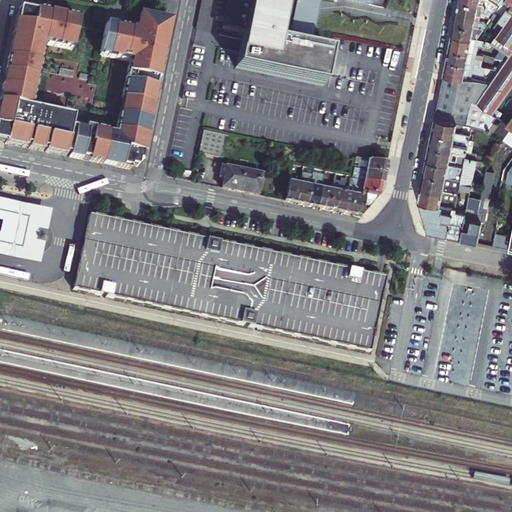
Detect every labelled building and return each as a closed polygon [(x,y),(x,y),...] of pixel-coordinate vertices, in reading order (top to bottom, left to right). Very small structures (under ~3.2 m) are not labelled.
[(287,0),(227,0),(221,30),(243,35),(241,44),(274,51),(284,53),(329,62),(331,52),(302,46),(310,10),(309,9),(297,4),(287,0)] [(311,0),(338,0),(367,6),(368,0),(287,0),(297,4),(309,9),(310,10),(311,0)] [(486,12),(489,6),(479,2),(468,0),(458,0),(457,9),(476,14),(478,8),(486,12)] [(468,0),(479,2),(489,6),(493,8),(496,9),(498,5),(496,3),(495,5),(490,1),(488,0),(468,0)] [(511,0),(501,0),(500,2),(506,6),(497,19),(498,19),(500,21),(496,27),(498,29),(511,10),(511,0)] [(71,50),(78,18),(48,12),(35,9),(34,12),(18,9),(17,16),(16,15),(0,93),(0,143),(24,148),(24,147),(28,148),(28,149),(41,152),(41,150),(44,151),(44,153),(65,157),(65,154),(69,155),(68,158),(73,159),(79,129),(70,127),(72,117),(30,108),(43,44),(71,50)] [(454,21),(474,25),(480,27),(483,27),(487,21),(475,19),(476,14),(457,9),(454,21)] [(511,10),(498,29),(490,41),(496,46),(500,48),(508,54),(506,58),(500,66),(498,69),(490,82),(475,102),(491,114),(511,84),(511,49),(511,50),(511,49),(511,10)] [(121,99),(153,105),(157,88),(155,87),(156,80),(158,81),(170,21),(139,15),(137,27),(132,30),(105,24),(98,56),(128,62),(121,99)] [(452,32),(476,37),(480,32),(473,30),(474,25),(454,21),(452,32)] [(449,47),(476,52),(478,45),(487,47),(488,46),(491,47),(492,46),(495,48),(496,46),(490,41),(489,40),(476,37),(452,32),(449,47)] [(239,52),(236,69),(324,87),(329,62),(284,53),(274,51),(241,44),(239,52)] [(447,58),(474,64),(475,57),(482,59),(484,54),(476,52),(449,47),(447,58)] [(508,54),(500,48),(495,56),(506,58),(508,54)] [(493,68),(474,64),(447,58),(444,72),(471,78),(472,71),(490,75),(486,81),(490,82),(498,69),(493,68)] [(491,114),(475,102),(490,82),(486,81),(471,78),(444,72),(434,117),(456,122),(467,125),(471,125),(478,127),(482,128),(493,134),(501,139),(510,127),(506,124),(502,121),(491,114)] [(79,129),(73,159),(129,171),(130,166),(136,168),(138,161),(142,162),(153,105),(121,99),(114,134),(85,127),(84,130),(79,129)] [(455,130),(456,122),(434,117),(432,132),(453,136),(464,138),(468,139),(469,134),(455,130)] [(511,128),(510,127),(501,139),(511,146),(511,128)] [(202,132),(197,154),(219,158),(223,136),(202,132)] [(432,132),(429,145),(450,149),(465,152),(464,156),(474,159),(475,155),(476,153),(466,151),(466,147),(468,139),(464,138),(453,136),(432,132)] [(462,166),(464,157),(461,156),(460,159),(449,157),(450,149),(429,145),(426,158),(462,166)] [(294,151),(283,149),(281,156),(292,158),(294,151)] [(464,156),(464,157),(462,166),(426,158),(423,172),(445,176),(456,179),(459,180),(459,182),(470,185),(476,159),(474,159),(464,156)] [(511,157),(503,170),(501,179),(511,181),(511,157)] [(366,166),(365,172),(384,175),(387,165),(372,162),(355,159),(354,164),(366,166)] [(222,179),(220,189),(256,196),(260,174),(221,166),(218,178),(222,179)] [(384,175),(365,172),(353,169),(352,174),(351,177),(351,180),(382,186),(384,175)] [(456,179),(445,176),(423,172),(420,186),(442,190),(453,193),(456,193),(457,191),(459,182),(459,180),(456,179)] [(305,206),(311,176),(300,174),(298,184),(294,204),(305,206)] [(311,176),(305,206),(316,209),(320,189),(323,177),(311,174),(311,176)] [(337,213),(341,193),(345,176),(340,175),(336,192),(331,191),(327,211),(337,213)] [(490,179),(483,178),(477,206),(475,220),(480,221),(482,221),(490,179)] [(382,186),(351,180),(350,182),(354,189),(352,196),(364,198),(364,195),(377,198),(381,193),(382,186)] [(287,182),(283,202),(294,204),(298,184),(287,182)] [(347,194),(341,193),(337,213),(348,215),(352,196),(354,189),(350,182),(349,182),(347,194)] [(459,182),(457,191),(468,193),(470,185),(459,182)] [(453,193),(442,190),(420,186),(418,199),(452,207),(454,207),(456,193),(453,193)] [(320,189),(316,209),(327,211),(331,191),(320,189)] [(364,198),(352,196),(348,215),(360,218),(362,206),(369,207),(377,198),(364,195),(364,198)] [(418,199),(427,232),(446,236),(452,207),(418,199)] [(0,201),(0,257),(38,265),(42,244),(33,242),(36,231),(45,232),(49,211),(0,201)] [(463,217),(469,219),(475,220),(477,206),(466,203),(465,209),(465,212),(463,217)] [(446,236),(459,239),(463,217),(465,212),(455,209),(456,207),(454,207),(452,207),(446,236)] [(88,215),(73,290),(369,353),(385,279),(377,277),(132,225),(88,215)] [(463,217),(459,239),(465,240),(475,242),(480,221),(475,220),(469,219),(463,217)]
